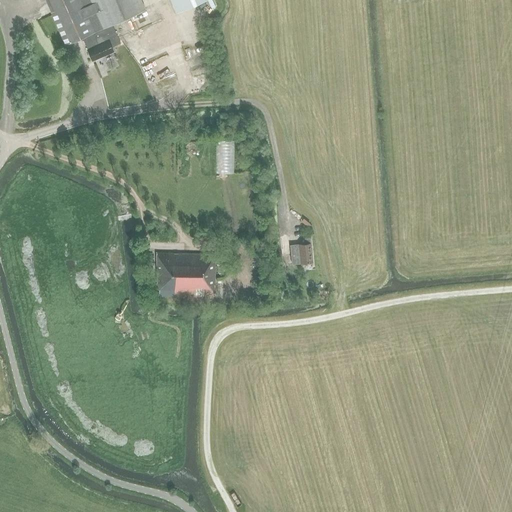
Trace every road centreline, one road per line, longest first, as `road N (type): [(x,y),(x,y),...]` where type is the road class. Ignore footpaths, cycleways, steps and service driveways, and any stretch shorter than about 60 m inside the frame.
road 1 (track): [(511,289),(220,335),(206,441),(232,511)]
road 2 (unclassified): [(191,511),(98,475),(50,441),(24,403),(0,314)]
